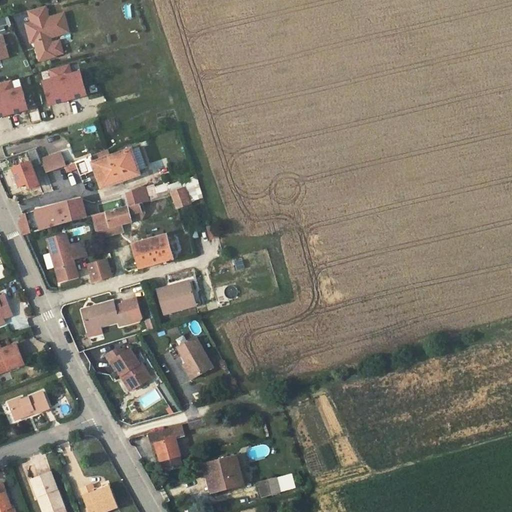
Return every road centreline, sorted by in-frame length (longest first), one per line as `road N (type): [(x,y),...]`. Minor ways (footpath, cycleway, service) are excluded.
road 1 (unclassified): [(96,416),(0,212)]
road 2 (unknown): [(175,269),(43,304)]
